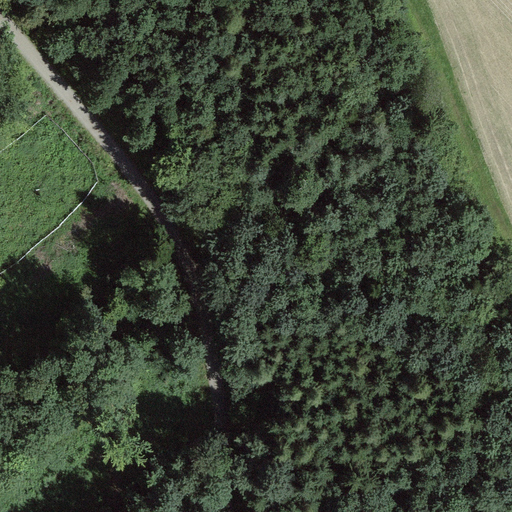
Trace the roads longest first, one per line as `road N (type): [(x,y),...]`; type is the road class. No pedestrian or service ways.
road 1 (track): [(225,511),(218,378),(186,258),(0,14)]
road 2 (track): [(403,0),(481,202),(511,253)]
